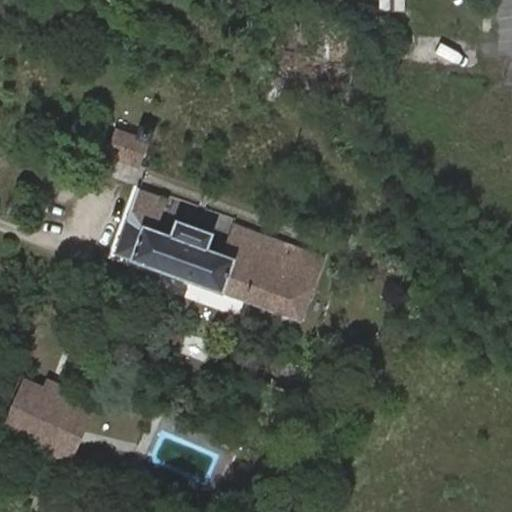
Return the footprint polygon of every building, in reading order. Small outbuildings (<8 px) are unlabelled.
[(327,95),(340,37),(284,25),(272,83),(327,95)] [(137,136),(116,128),(107,157),(141,169),(149,140),(154,129),(141,125),(137,136)] [(114,256),(300,323),(323,259),(233,226),(223,256),(207,250),(212,236),(178,223),(172,238),(156,233),(167,201),(138,191),(114,256)] [(305,400),(316,373),(247,348),(237,376),(305,400)] [(47,392),(27,384),(5,434),(55,456),(77,405),(47,392)] [(93,412),(77,405),(55,456),(72,463),(93,412)]
